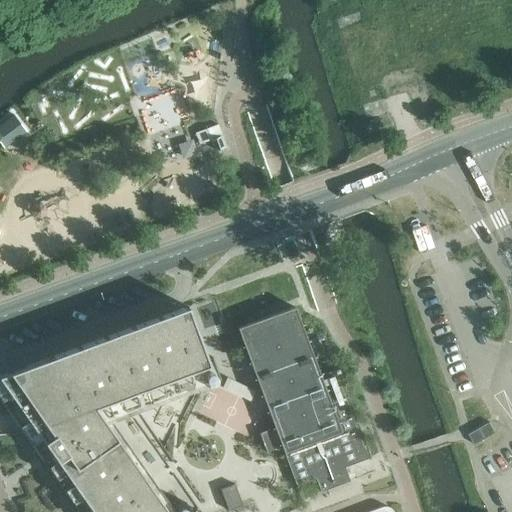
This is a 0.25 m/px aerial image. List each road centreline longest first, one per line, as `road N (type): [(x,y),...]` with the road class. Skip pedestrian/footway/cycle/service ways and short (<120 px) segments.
road 1 (secondary): [(0,319),(326,203),(455,147)]
road 2 (tertiary): [(511,265),(455,147)]
